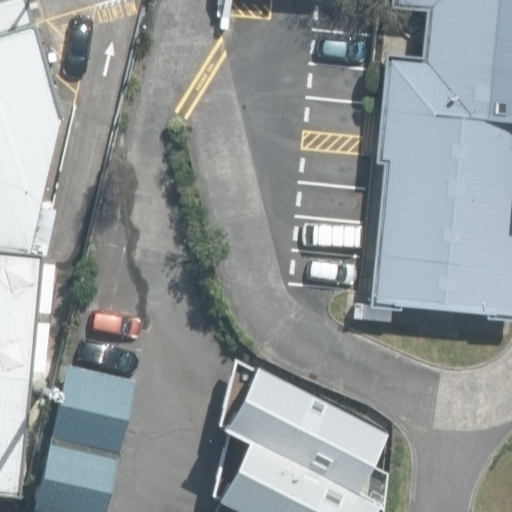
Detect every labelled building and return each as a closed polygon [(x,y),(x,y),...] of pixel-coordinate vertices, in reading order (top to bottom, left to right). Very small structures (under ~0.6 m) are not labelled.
[(0,0),(0,247),(26,250),(59,114),(24,0),(0,0)] [(511,0),(387,0),(387,6),(423,9),(418,57),(383,54),(372,162),(380,162),(366,306),(396,309),(396,303),(483,311),(482,317),(511,320),(511,317),(511,0)] [(39,251),(26,250),(0,247),(0,492),(16,494),(39,251)] [(392,429),(238,359),(222,424),(230,430),(217,493),(249,511),(384,511),(390,501),(366,488),(392,429)] [(101,511),(134,379),(65,362),(28,511),(101,511)]
